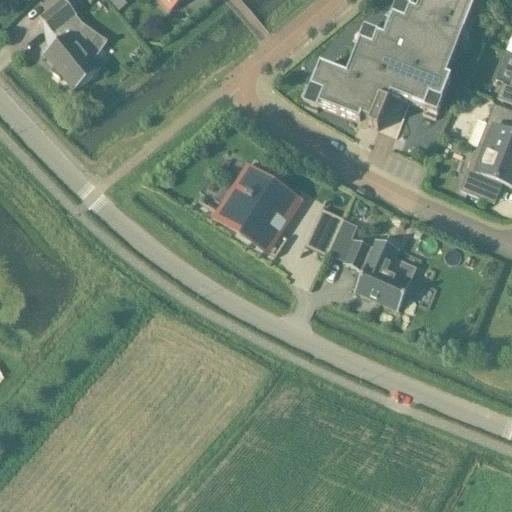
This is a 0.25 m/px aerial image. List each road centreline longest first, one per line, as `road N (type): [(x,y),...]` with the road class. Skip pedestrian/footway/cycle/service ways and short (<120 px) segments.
road 1 (unclassified): [(511,431),(340,363),(200,283),(91,198),(0,105)]
road 2 (residential): [(511,247),(339,166),(269,123),(237,92),(244,73),(335,0)]
